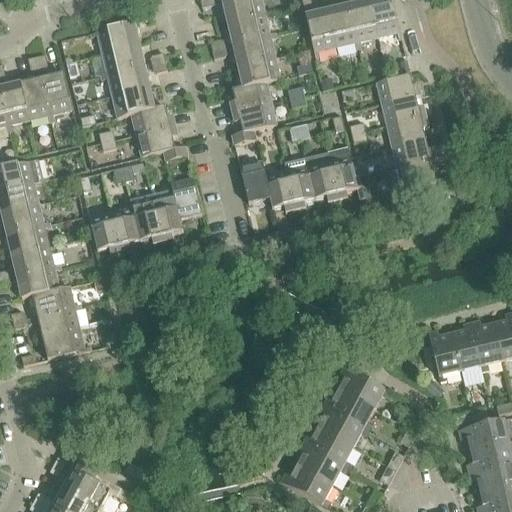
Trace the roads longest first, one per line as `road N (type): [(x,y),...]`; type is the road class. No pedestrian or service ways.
road 1 (residential): [(240,245),(172,0)]
road 2 (residential): [(0,367),(29,475),(9,511)]
